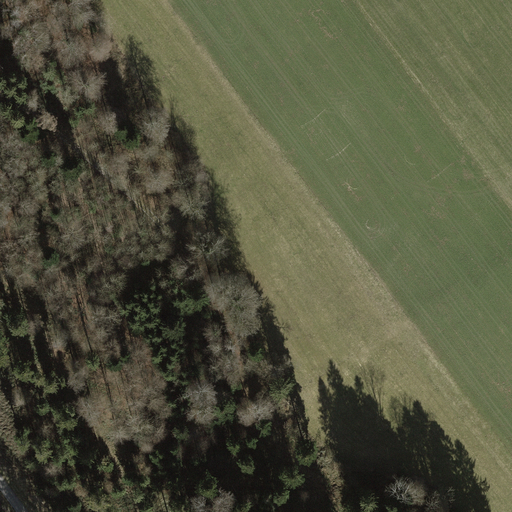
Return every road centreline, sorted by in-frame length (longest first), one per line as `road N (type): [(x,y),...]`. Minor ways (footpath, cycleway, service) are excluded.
road 1 (track): [(0,92),(103,170),(178,243)]
road 2 (track): [(511,251),(384,336)]
